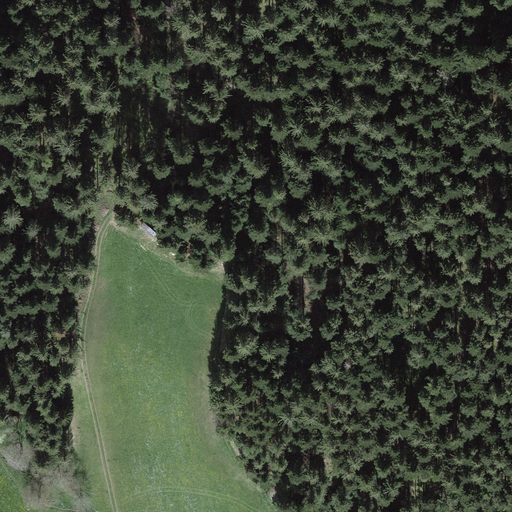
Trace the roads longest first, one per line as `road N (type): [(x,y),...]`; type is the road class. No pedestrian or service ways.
road 1 (track): [(115,511),(82,342),(99,237),(144,115),(222,0)]
road 2 (track): [(474,0),(418,401),(412,511)]
